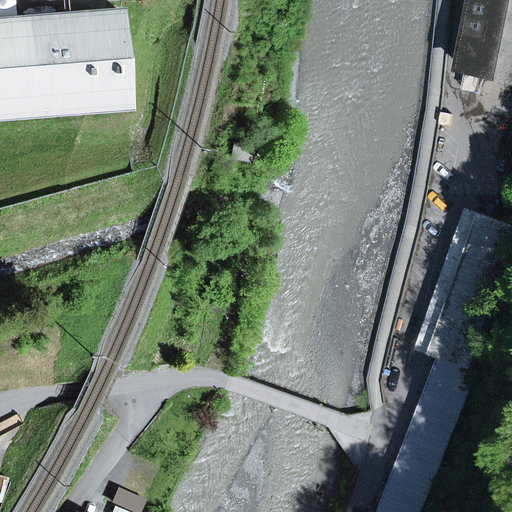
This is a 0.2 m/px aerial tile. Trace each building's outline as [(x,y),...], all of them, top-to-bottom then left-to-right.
[(511,0),(478,0),(465,71),(511,79),(511,0)] [(0,20),(0,118),(127,108),(119,11),(0,20)] [(472,72),(468,89),(484,92),(487,75),(472,72)] [(252,158),(252,142),(234,142),(234,159),(252,158)] [(417,349),(433,355),(483,214),(467,208),(417,349)] [(483,214),(433,355),(445,359),(473,369),(511,260),(511,223),(508,222),(494,218),(483,214)] [(410,511),(411,511),(428,478),(473,369),(445,359),(422,422),(386,500),(389,501),(396,505),(406,509),(410,511)] [(121,490),(114,503),(132,511),(139,511),(145,501),(121,490)]
